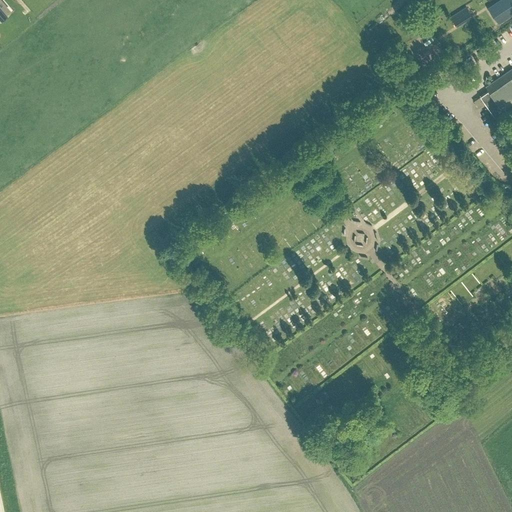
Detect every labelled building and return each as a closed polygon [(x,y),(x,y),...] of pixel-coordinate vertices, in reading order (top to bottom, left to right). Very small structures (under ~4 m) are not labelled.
[(0,0),(0,18),(10,10),(0,0)] [(466,6),(450,16),(456,26),(472,16),(466,6)] [(488,90),(480,95),(486,103),(488,107),(493,114),(494,116),(496,118),(498,116),(504,112),(511,106),(511,67),(495,80),(494,80),(486,86),(488,90)] [(475,115),(481,111),(470,94),(463,98),(475,115)] [(334,240),(343,242),(346,233),(337,230),(334,240)]
